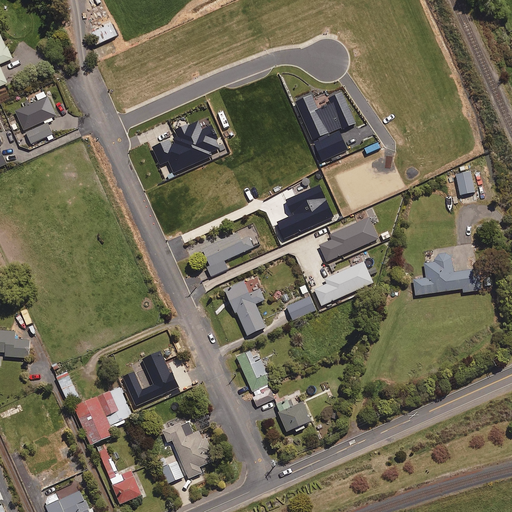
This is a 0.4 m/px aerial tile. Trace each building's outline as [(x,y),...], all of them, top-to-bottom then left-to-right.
[(117,35),(110,20),(90,29),(97,45),(117,35)] [(0,34),(0,86),(7,84),(0,66),(0,64),(12,59),(8,47),(6,48),(0,34)] [(44,121),(45,124),(54,120),(53,117),(57,116),(46,91),(36,96),(38,102),(16,112),(25,130),(44,121)] [(355,123),(342,93),(329,99),(332,105),(319,111),(312,95),(296,102),(323,161),(348,150),(339,131),(355,123)] [(217,139),(211,125),(202,129),(199,121),(176,131),(178,136),(152,147),(160,165),(169,161),(174,173),(212,156),(211,154),(226,148),(221,138),(217,139)] [(53,134),(48,123),(26,133),(31,144),(53,134)] [(383,136),(378,128),(369,133),(375,141),(383,136)] [(378,154),(374,145),(356,154),(358,159),(367,155),(369,159),(378,154)] [(475,192),(471,172),(456,175),(461,195),(475,192)] [(379,239),(369,218),(331,235),(333,240),(320,246),(327,262),(379,239)] [(239,234),(202,250),(208,265),(206,266),(211,277),(228,269),(225,261),(254,248),(249,237),(242,241),(239,234)] [(454,273),(451,254),(434,256),(434,261),(425,263),(427,277),(414,279),(416,296),(463,289),(464,293),(480,290),(477,269),(454,273)] [(375,267),(368,271),(364,262),(324,279),(327,284),(315,290),(322,306),(373,283),(370,276),(377,273),(375,267)] [(250,294),(244,281),(225,290),(235,314),(238,313),(248,336),(266,328),(256,304),(265,300),(260,290),(250,294)] [(316,311),(310,297),(287,307),(293,321),(316,311)] [(0,331),(0,352),(6,352),(6,357),(28,358),(30,340),(15,339),(15,332),(0,331)] [(256,349),(237,357),(255,397),(252,398),(256,407),(275,399),(268,384),(271,383),(261,361),(256,349)] [(136,362),(132,351),(114,358),(112,354),(108,356),(114,371),(136,362)] [(79,399),(68,373),(57,378),(69,404),(79,399)] [(133,416),(121,388),(74,407),(90,446),(116,435),(113,428),(126,423),(124,420),(133,416)] [(311,422),(303,403),(295,407),(291,399),(276,406),(287,432),(294,429),(296,432),(305,428),(304,425),(311,422)] [(0,418),(7,434),(15,431),(11,421),(8,422),(4,413),(0,414),(0,418)] [(186,437),(181,423),(162,431),(167,443),(173,440),(189,479),(202,473),(200,467),(212,462),(208,453),(212,452),(206,438),(203,440),(199,431),(186,437)] [(120,476),(107,447),(98,451),(115,491),(120,504),(142,496),(132,471),(120,476)] [(83,470),(72,453),(64,459),(75,476),(83,470)] [(184,477),(175,455),(159,461),(168,484),(184,477)] [(84,502),(80,492),(46,506),(48,511),(91,511),(87,501),(84,502)]
